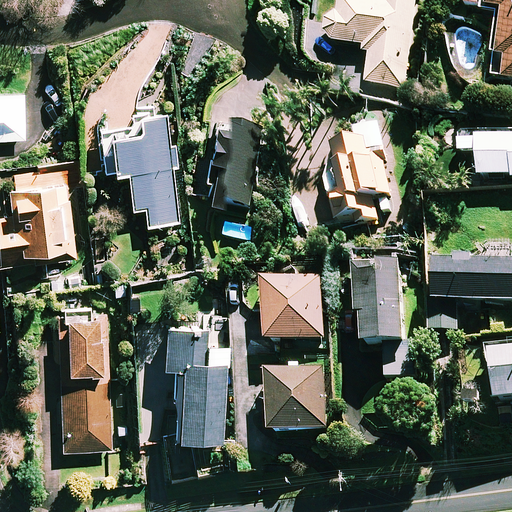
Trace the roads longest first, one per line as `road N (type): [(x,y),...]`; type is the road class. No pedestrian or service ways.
road 1 (residential): [(201,1),(138,8),(63,32),(0,29)]
road 2 (residential): [(511,494),(375,511)]
